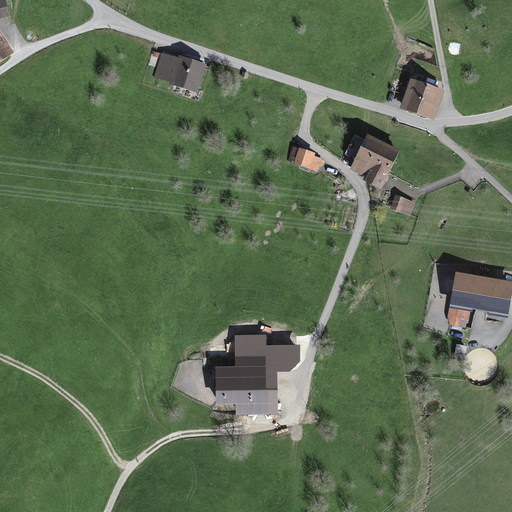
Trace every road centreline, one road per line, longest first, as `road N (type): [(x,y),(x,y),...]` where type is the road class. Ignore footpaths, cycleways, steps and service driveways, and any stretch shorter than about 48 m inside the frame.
road 1 (track): [(316,89),(303,138),(362,187),(365,206),(289,417),(168,438),(130,465),(107,511)]
road 2 (unclassified): [(434,125),(161,38),(89,0)]
road 3 (track): [(0,355),(53,380),(99,421),(120,464),(130,465)]
road 4 (track): [(449,122),(431,0)]
road 5 (track): [(0,68),(107,12)]
